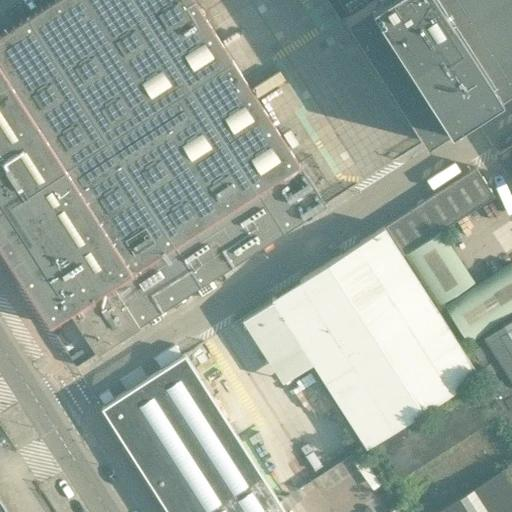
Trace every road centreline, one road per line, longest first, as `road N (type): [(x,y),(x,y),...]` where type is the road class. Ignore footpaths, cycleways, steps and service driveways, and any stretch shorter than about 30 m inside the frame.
road 1 (unknown): [(277,0),(400,188)]
road 2 (tertiary): [(106,511),(0,344)]
